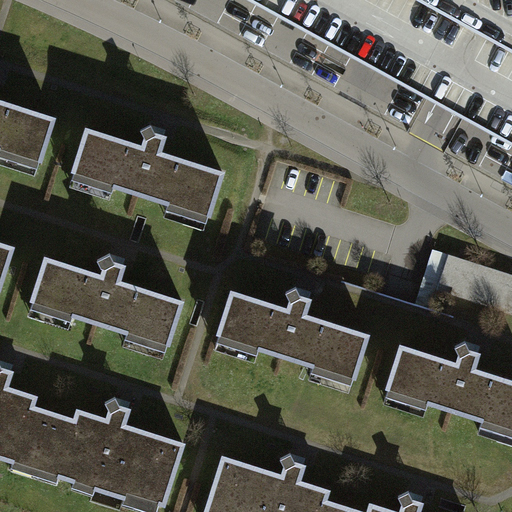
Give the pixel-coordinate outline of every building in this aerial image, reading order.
[(511,0),(240,0),(511,146),(511,0)] [(0,147),(40,160),(54,114),(0,96),(0,147)] [(145,142),(89,124),(74,173),(211,214),(225,168),(163,149),(168,132),(158,129),(153,120),(143,125),(148,136),(145,142)] [(0,280),(12,242),(0,237),(0,280)] [(102,274),(47,257),(33,303),(166,344),(180,299),(119,280),(124,263),(115,261),(110,251),(99,256),(104,267),(102,274)] [(511,275),(453,258),(442,293),(511,313),(511,275)] [(289,306),(235,290),(220,337),(357,379),(372,331),(309,312),(313,297),(303,294),(299,285),(287,290),(291,299),(289,306)] [(459,361),(405,344),(391,389),(511,426),(511,378),(477,367),(482,350),(473,347),(468,338),(457,344),(462,353),(459,361)] [(0,452),(37,464),(54,410),(35,404),(37,395),(11,386),(16,371),(5,367),(1,356),(0,356),(0,452)] [(37,464),(163,504),(184,442),(127,424),(132,408),(122,405),(115,395),(106,401),(110,417),(78,407),(75,417),(54,410),(37,464)] [(289,476),(226,457),(207,511),(348,511),(350,507),(327,500),(331,489),(303,480),(308,464),(299,461),(293,449),(280,456),(289,476)] [(423,511),(427,502),(417,498),(411,486),(399,492),(408,511),(373,501),(370,511),(365,511),(350,507),(348,511),(423,511)]
